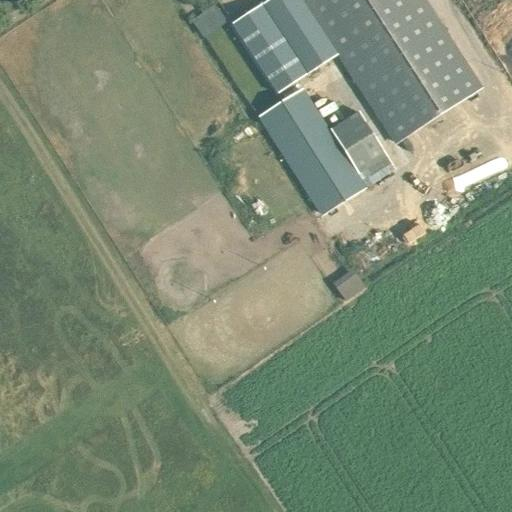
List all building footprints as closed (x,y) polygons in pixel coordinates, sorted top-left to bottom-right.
[(270,0),(232,24),(277,92),(333,56),(301,7),(304,5),(300,0),(270,0)] [(300,0),(394,145),(480,89),(422,0),(300,0)] [(215,5),(192,20),(203,37),(226,23),(215,5)] [(299,91),(259,117),(323,217),(363,191),(354,178),(363,172),(368,180),(391,165),(356,112),(325,132),(299,91)] [(250,127),(233,139),(249,161),(266,149),(250,127)] [(344,301),(365,289),(354,270),(333,281),(344,301)]
